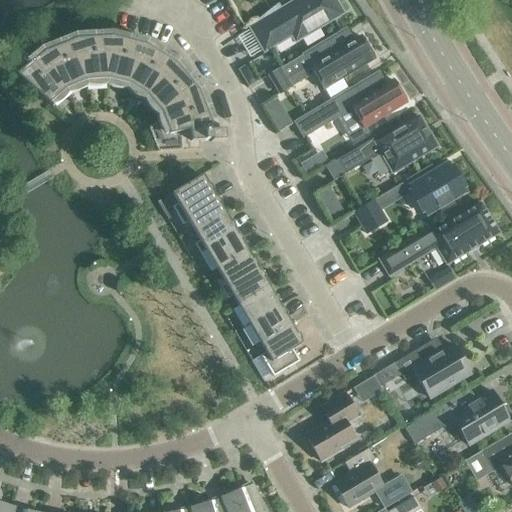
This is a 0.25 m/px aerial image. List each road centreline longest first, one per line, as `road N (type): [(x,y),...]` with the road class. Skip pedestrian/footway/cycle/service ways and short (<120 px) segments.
road 1 (residential): [(353,355),(241,162),(237,105),(177,5)]
road 2 (residential): [(0,440),(66,459),(150,459),(250,418)]
road 3 (tertiary): [(511,151),(416,0)]
road 4 (residential): [(353,355),(481,283),(511,292)]
road 5 (residential): [(250,418),(353,355)]
